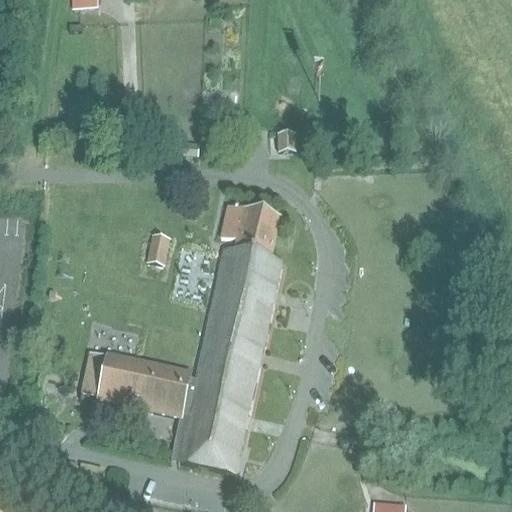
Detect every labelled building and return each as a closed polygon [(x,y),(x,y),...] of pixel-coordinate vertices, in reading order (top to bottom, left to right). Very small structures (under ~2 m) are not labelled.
[(97,0),(72,0),(73,13),(98,13),(97,0)] [(295,140),(279,140),(279,157),(295,157),(295,140)] [(198,160),(198,147),(182,146),(181,159),(198,160)] [(233,478),(272,304),(281,265),(271,263),(280,221),(227,210),(220,241),(236,245),(234,254),(224,252),(196,382),(190,381),(191,376),(107,358),(106,360),(89,357),(80,398),(98,402),(97,403),(181,422),(182,417),(188,418),(178,466),(233,478)] [(165,268),(169,242),(153,239),(149,265),(165,268)] [(76,466),(29,456),(20,495),(67,506),(76,466)]
